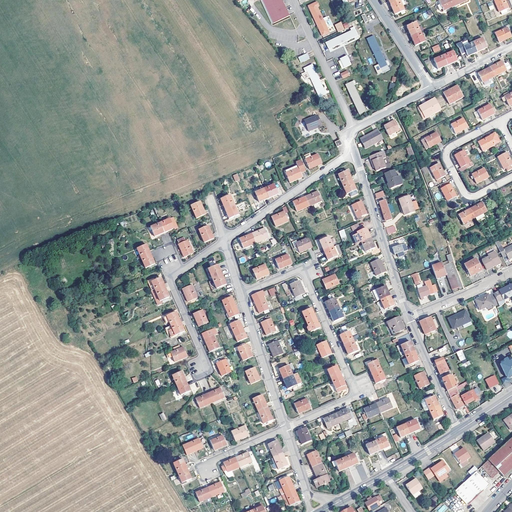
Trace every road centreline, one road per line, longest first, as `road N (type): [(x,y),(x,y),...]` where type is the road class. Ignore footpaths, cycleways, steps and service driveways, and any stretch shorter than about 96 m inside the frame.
road 1 (residential): [(286,428),(357,396),(303,269),(242,295)]
road 2 (residential): [(407,318),(354,151)]
road 3 (residential): [(205,365),(168,276),(223,239)]
road 4 (residential): [(500,121),(448,148),(446,158),(467,196),(511,177)]
road 5 (residential): [(223,239),(354,151)]
road 6 (residential): [(293,0),(353,129)]
road 7 (residential): [(242,295),(286,428)]
road 8 (residential): [(458,431),(407,318)]
